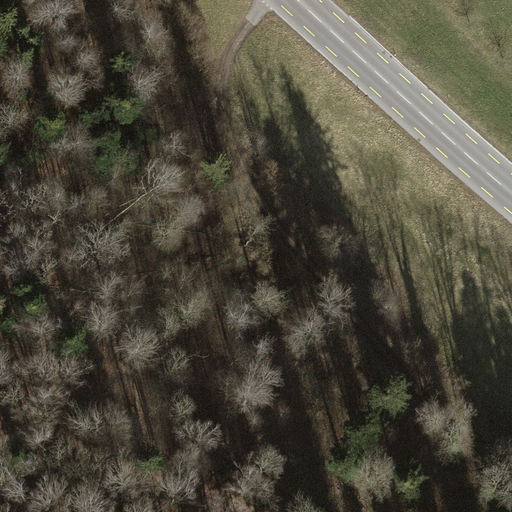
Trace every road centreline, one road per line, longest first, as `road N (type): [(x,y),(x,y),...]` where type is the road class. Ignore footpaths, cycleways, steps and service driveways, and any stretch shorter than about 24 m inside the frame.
road 1 (track): [(511,505),(235,162),(222,118),(227,68),(270,0)]
road 2 (tertiary): [(292,0),(511,197)]
road 3 (track): [(0,461),(50,451),(116,462),(211,511)]
